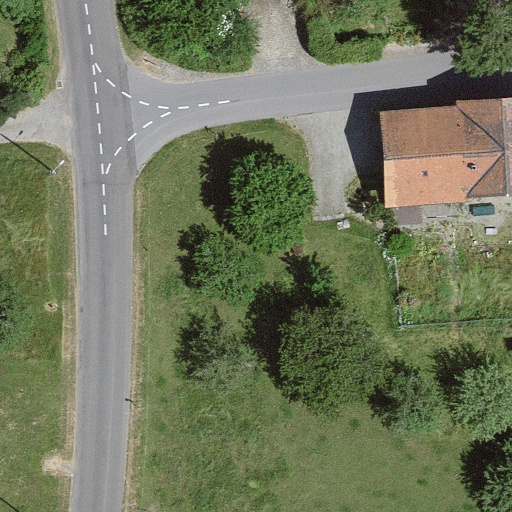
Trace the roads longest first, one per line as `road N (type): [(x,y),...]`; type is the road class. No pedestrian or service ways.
road 1 (residential): [(102,125),(511,64)]
road 2 (tertiary): [(94,511),(108,316),(102,125)]
road 3 (tertiary): [(102,125),(83,0)]
